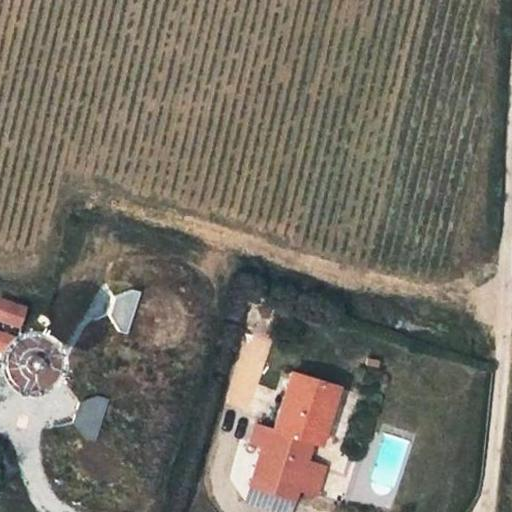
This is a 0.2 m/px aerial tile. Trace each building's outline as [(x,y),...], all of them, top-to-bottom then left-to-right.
[(135,312),(142,315),(146,315),(153,313),(155,312),(161,307),(164,300),(164,292),(161,285),(155,280),(148,278),(140,279),(138,279),(132,284),(128,290),(127,298),(129,305),(130,307),(135,312)] [(130,307),(129,305),(117,310),(112,326),(121,334),(124,327),(129,322),(137,319),(138,319),(142,319),(142,315),(135,312),(130,307)] [(0,334),(6,336),(12,320),(0,316),(0,334)] [(149,322),(142,319),(138,319),(137,319),(129,322),(124,327),(121,334),(121,339),(123,346),(127,352),(131,354),(139,356),(147,354),(153,350),(157,343),(157,335),(154,328),(149,322)] [(4,379),(5,379),(7,379),(9,378),(11,377),(12,376),(13,375),(14,374),(15,372),(15,371),(15,369),(15,367),(15,366),(14,364),(13,363),(12,362),(11,361),(9,360),(8,359),(6,359),(5,359),(3,359),(2,360),(0,360),(0,377),(0,378),(2,378),(4,379)] [(80,411),(84,419),(88,422),(95,427),(99,428),(107,428),(115,425),(121,420),(125,412),(127,404),(127,400),(124,392),(119,386),(112,382),(104,380),(95,381),(88,384),(82,391),(79,398),(79,407),(80,411)] [(325,398),(279,384),(262,440),(256,439),(238,498),(283,511),(287,500),(295,474),(301,454),(308,455),(325,398)] [(80,411),(79,407),(66,411),(59,433),(68,446),(75,440),(79,438),(84,419),(80,411)] [(75,440),(68,446),(65,451),(62,458),(63,467),(66,474),(72,480),(79,484),(87,485),(93,484),(100,481),(106,475),(109,468),(110,460),(108,452),(104,445),(98,440),(90,437),(87,437),(79,438),(75,440)] [(306,506),(314,480),(295,474),(287,500),(306,506)]
